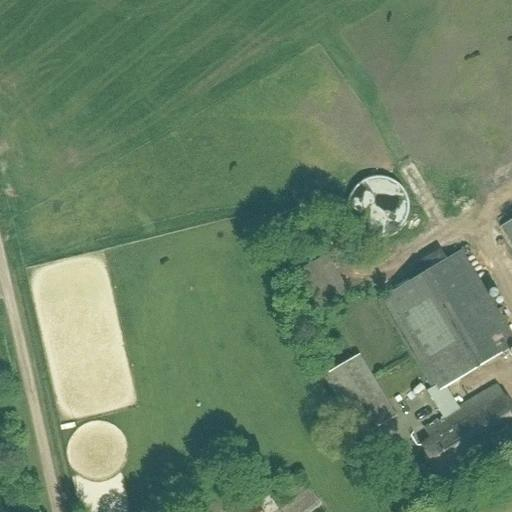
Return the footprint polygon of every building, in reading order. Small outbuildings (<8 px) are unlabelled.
[(511,222),(501,230),(511,248),(511,222)] [(511,348),(511,336),(461,251),(381,299),(434,387),(427,392),(442,418),(430,425),(437,436),(422,446),(439,475),(458,464),(471,468),(511,442),(511,411),(496,385),(458,409),(445,388),(511,348)] [(348,296),(327,257),(299,272),(320,311),(348,296)] [(395,418),(359,357),(323,379),(359,440),(395,418)] [(313,511),(321,506),(299,477),(270,499),(280,511),(313,511)] [(259,511),(247,496),(226,511),(259,511)]
